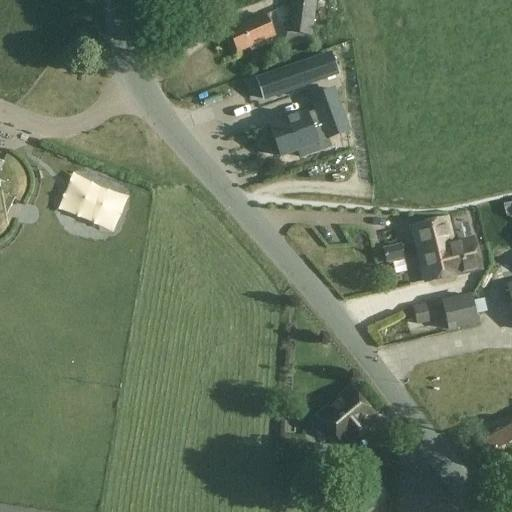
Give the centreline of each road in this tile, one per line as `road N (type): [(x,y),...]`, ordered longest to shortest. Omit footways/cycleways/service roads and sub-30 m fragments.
road 1 (unclassified): [(480,511),(142,86)]
road 2 (unclassified): [(142,86),(106,112),(68,124),(0,109)]
